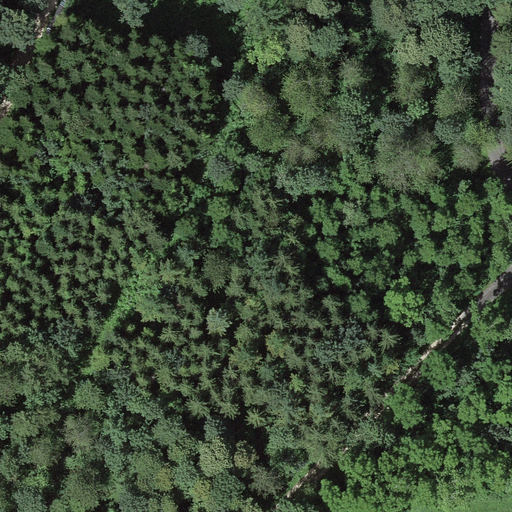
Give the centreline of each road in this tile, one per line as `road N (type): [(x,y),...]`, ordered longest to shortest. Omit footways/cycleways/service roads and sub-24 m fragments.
road 1 (track): [(2,511),(35,440),(92,359),(222,136),(216,40),(239,0)]
road 2 (track): [(273,511),(511,266)]
road 3 (unclassified): [(511,202),(489,155),(488,0)]
road 4 (track): [(52,0),(0,109)]
